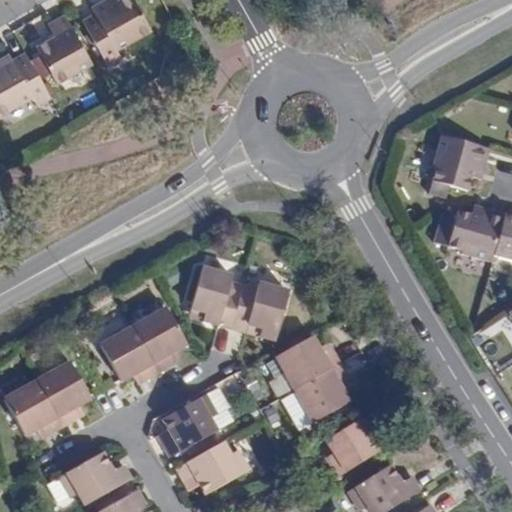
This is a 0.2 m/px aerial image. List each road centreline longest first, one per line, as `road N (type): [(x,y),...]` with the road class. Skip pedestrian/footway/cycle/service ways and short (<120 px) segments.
road 1 (secondary): [(4,293),(152,228),(234,177),(299,174)]
road 2 (secondary): [(258,112),(181,181),(4,293)]
road 3 (residential): [(351,202),(511,466)]
road 4 (secondary): [(360,135),(414,75),(511,12)]
road 5 (secondary): [(506,0),(431,32),(383,65),(332,76)]
